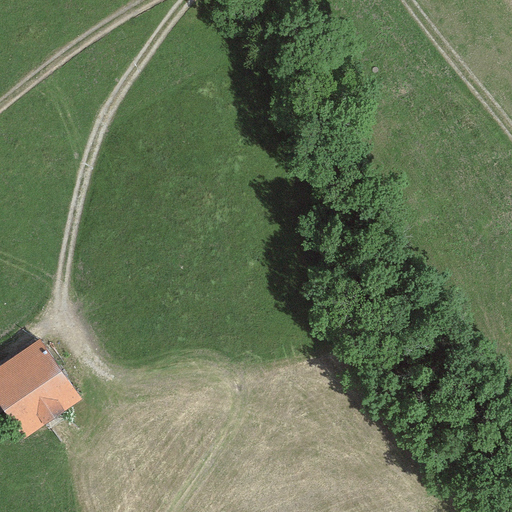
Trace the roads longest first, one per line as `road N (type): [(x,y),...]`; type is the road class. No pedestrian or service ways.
road 1 (track): [(183,0),(91,133),(59,306),(75,354)]
road 2 (track): [(136,0),(0,100)]
